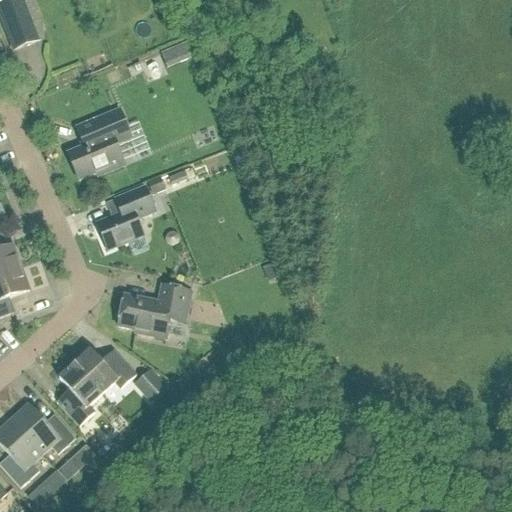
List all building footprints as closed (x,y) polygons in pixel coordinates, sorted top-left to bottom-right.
[(37,44),(20,0),(17,0),(0,6),(0,15),(14,53),(37,44)] [(131,141),(120,115),(96,125),(95,125),(100,139),(102,142),(95,145),(87,148),(83,150),(67,156),(78,183),(96,176),(98,179),(124,168),(116,147),(131,141)] [(192,171),(168,181),(171,189),(195,179),(192,171)] [(153,198),(165,193),(160,180),(148,185),(153,198)] [(136,223),(155,215),(145,190),(115,202),(121,217),(97,227),(108,254),(143,239),(136,223)] [(95,220),(115,215),(112,205),(92,210),(95,220)] [(0,278),(20,271),(12,248),(0,252),(0,278)] [(20,271),(0,278),(0,321),(10,318),(4,303),(29,294),(20,271)] [(184,327),(191,295),(162,289),(158,305),(124,298),(118,330),(135,333),(135,336),(166,343),(169,324),(184,327)] [(90,353),(74,368),(102,398),(115,386),(120,393),(136,379),(113,354),(101,365),(90,353)] [(102,398),(74,368),(59,382),(69,393),(57,405),(79,430),(95,416),(89,410),(102,398)] [(138,384),(154,403),(167,392),(151,373),(138,384)] [(11,424),(41,458),(50,450),(58,458),(75,442),(54,419),(45,426),(29,408),(11,424)] [(41,458),(11,424),(0,433),(0,448),(9,459),(0,466),(0,469),(20,492),(39,475),(32,466),(41,458)] [(85,449),(75,458),(84,468),(94,459),(85,449)] [(37,511),(48,501),(38,491),(27,500),(37,511)]
